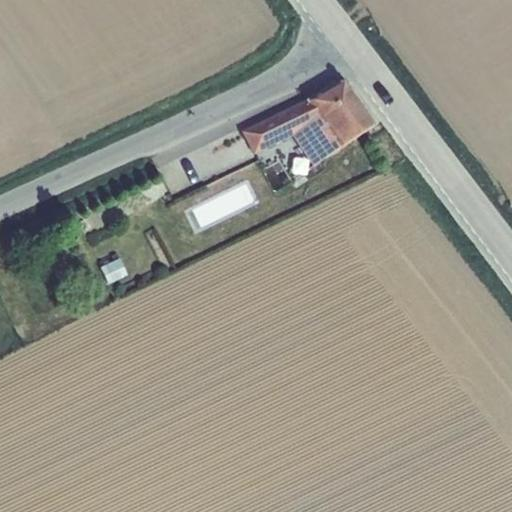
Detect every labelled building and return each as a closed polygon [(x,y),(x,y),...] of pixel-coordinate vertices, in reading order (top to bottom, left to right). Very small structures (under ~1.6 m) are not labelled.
[(242,134),(253,155),(290,138),(311,167),(372,127),(344,86),(335,85),(305,103),(242,134)] [(190,151),(156,172),(173,199),(207,178),(190,151)] [(246,183),(183,211),(192,232),(256,204),(246,183)] [(78,220),(85,235),(141,209),(134,194),(78,220)] [(99,268),(106,285),(125,277),(117,260),(99,268)]
